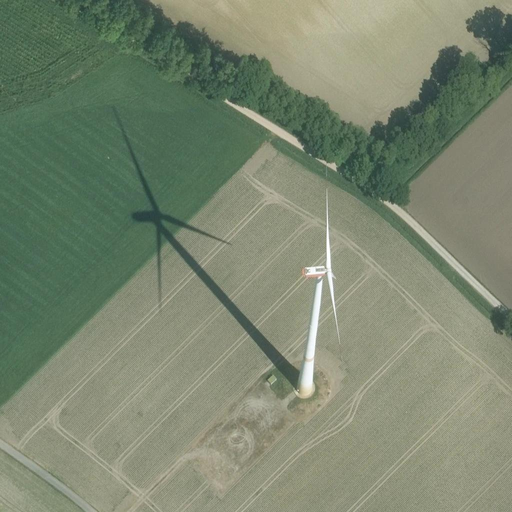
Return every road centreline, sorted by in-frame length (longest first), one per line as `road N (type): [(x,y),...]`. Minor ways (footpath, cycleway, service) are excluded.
road 1 (track): [(65,0),(390,203),(511,323)]
road 2 (track): [(0,440),(97,511)]
